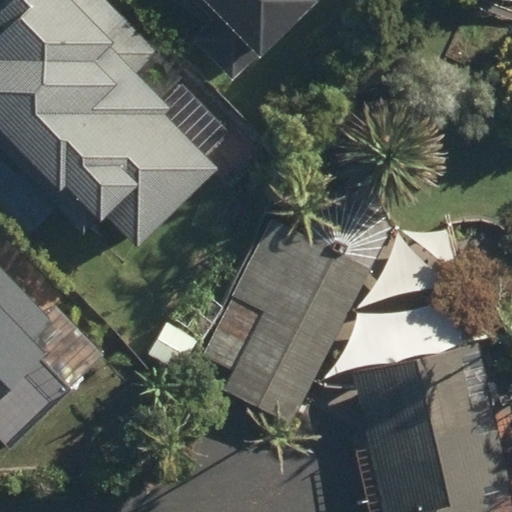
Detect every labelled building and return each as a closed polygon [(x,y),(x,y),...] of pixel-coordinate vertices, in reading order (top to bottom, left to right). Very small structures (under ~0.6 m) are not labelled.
[(0,44),(3,48),(0,50),(0,136),(89,225),(112,202),(144,233),(223,155),(171,103),(175,99),(142,66),(158,49),(126,17),(129,14),(115,0),(12,0),(4,8),(15,19),(0,33),(0,44)] [(221,0),(226,5),(198,32),(239,73),(314,0),(221,0)] [(224,386),(294,423),(393,229),(371,185),(322,193),(224,386)] [(0,398),(45,357),(34,344),(51,323),(0,267),(0,398)] [(206,340),(172,316),(145,354),(180,378),(206,340)] [(384,511),(511,511),(511,416),(498,419),(479,339),(350,371),(384,511)]
